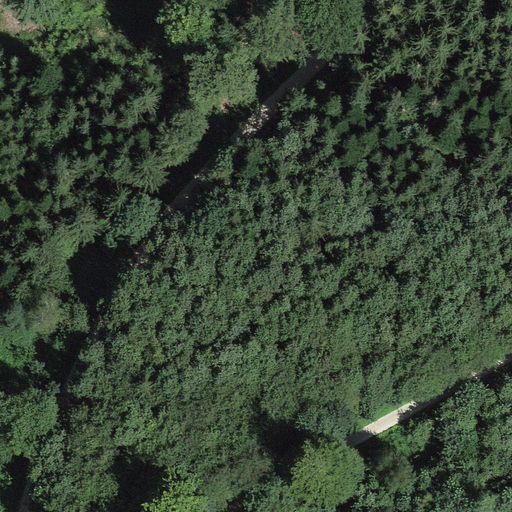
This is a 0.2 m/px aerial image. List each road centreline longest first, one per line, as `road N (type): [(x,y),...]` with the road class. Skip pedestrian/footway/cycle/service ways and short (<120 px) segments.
road 1 (track): [(26,511),(97,330),(152,235),(248,124),(375,0)]
road 2 (track): [(511,351),(215,511)]
